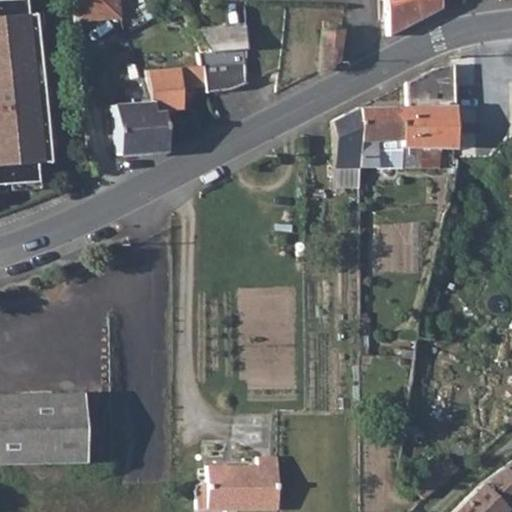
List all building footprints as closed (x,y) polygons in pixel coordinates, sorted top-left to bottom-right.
[(0,0),(0,185),(39,183),(38,164),(54,163),(43,14),(35,14),(34,0),(0,0)] [(120,16),(118,0),(77,0),(79,17),(120,16)] [(383,0),(385,36),(439,9),(438,0),(383,0)] [(317,71),(340,59),(341,30),(320,28),(317,71)] [(146,65),(148,99),(149,108),(161,108),(163,148),(195,132),(191,112),(185,106),(177,106),(175,85),(202,82),(204,90),(223,89),(243,80),(242,49),(201,47),(197,47),(197,61),(146,65)] [(437,156),(451,156),(451,66),(435,69),(404,82),(405,107),(396,108),(398,166),(436,166),(437,156)] [(161,108),(149,108),(148,99),(115,101),(119,152),(160,149),(163,148),(161,108)] [(398,166),(396,108),(356,109),(357,165),(398,166)] [(357,165),(356,109),(330,120),(331,187),(357,187),(357,182),(357,165)] [(0,389),(0,455),(76,455),(76,389),(0,389)] [(227,464),(227,506),(276,506),(275,453),(255,454),(254,464),(227,464)] [(439,465),(430,457),(407,482),(422,497),(456,468),(446,458),(439,465)] [(511,458),(480,481),(449,511),(497,511),(511,498),(511,458)] [(194,506),(227,506),(227,464),(204,464),(203,480),(202,481),(198,483),(196,486),(194,490),(194,506)]
